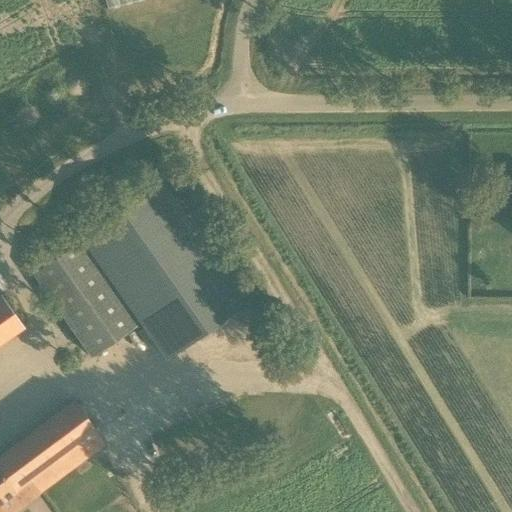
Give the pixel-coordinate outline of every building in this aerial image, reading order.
[(105,0),(107,9),(139,0),(105,0)] [(161,183),(82,238),(166,359),(245,304),(161,183)] [(91,357),(121,336),(138,324),(79,240),(33,273),(91,357)] [(0,341),(22,325),(1,294),(0,295),(0,341)] [(224,443),(302,386),(245,304),(166,359),(224,443)] [(224,443),(170,483),(191,511),(302,511),(362,467),(302,386),(224,443)] [(0,503),(8,497),(18,510),(106,443),(75,400),(0,456),(0,503)]
